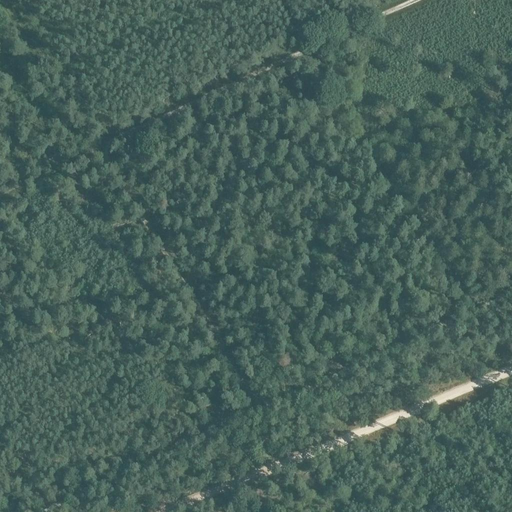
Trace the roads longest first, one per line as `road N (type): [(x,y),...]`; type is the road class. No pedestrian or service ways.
road 1 (track): [(416,0),(106,146),(107,162),(260,409),(268,470)]
road 2 (track): [(166,511),(511,369)]
